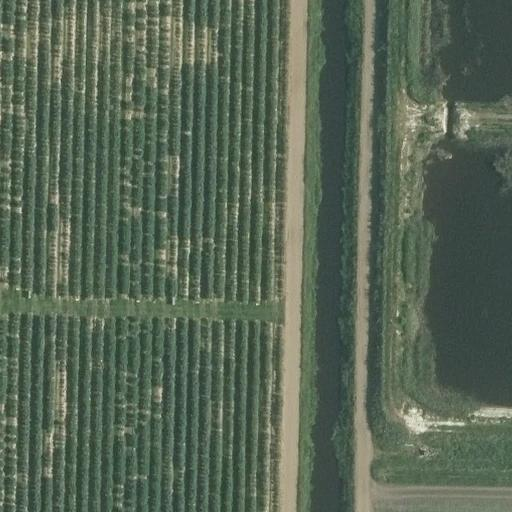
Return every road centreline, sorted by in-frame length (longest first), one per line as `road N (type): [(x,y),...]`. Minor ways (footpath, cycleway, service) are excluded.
road 1 (track): [(302,0),(288,511)]
road 2 (track): [(364,511),(372,0)]
road 3 (track): [(511,448),(365,447)]
